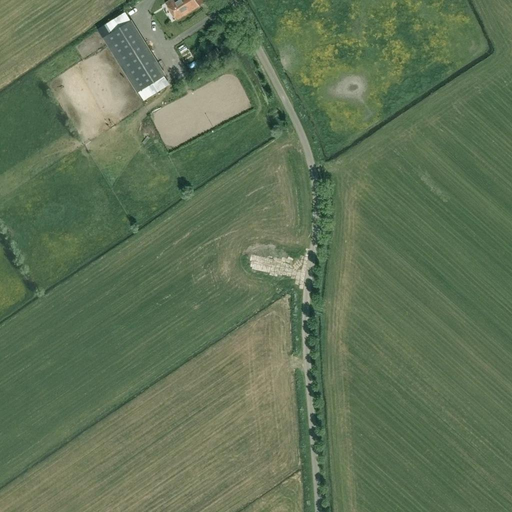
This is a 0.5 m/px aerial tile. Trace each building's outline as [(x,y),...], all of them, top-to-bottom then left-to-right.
[(176,20),(177,19),(208,0),(170,0),(165,3),(176,20)] [(162,76),(128,22),(130,21),(125,12),(97,29),(103,38),(137,92),(162,76)] [(150,17),(144,26),(150,30),(156,21),(150,17)] [(221,55),(217,48),(205,55),(210,62),(221,55)] [(142,131),(143,137),(151,135),(146,116),(133,119),(136,133),(142,131)]
